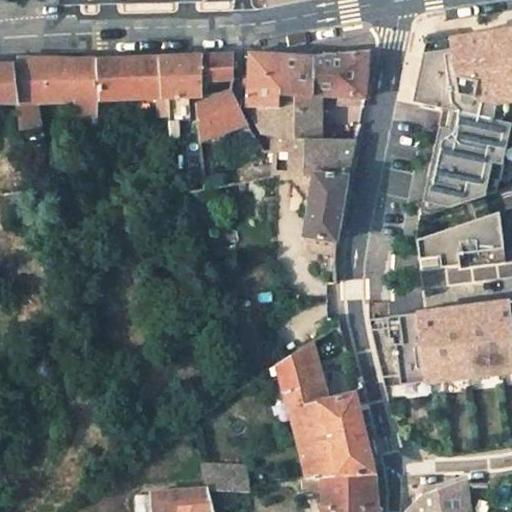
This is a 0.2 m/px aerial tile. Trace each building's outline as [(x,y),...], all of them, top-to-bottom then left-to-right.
[(511,30),(504,32),(475,36),(442,41),(426,43),(414,102),(444,109),(420,212),(431,214),(496,193),(511,124),(504,122),(509,101),(511,100),(511,30)] [(325,96),(364,99),(369,51),(341,54),(314,56),(314,94),(314,95),(325,96)] [(201,82),(234,81),(235,53),(218,54),(201,55),(201,82)] [(279,93),(314,94),(314,56),(280,54),(250,53),(248,104),(278,105),(279,93)] [(169,121),(191,121),(189,96),(201,96),(201,82),(201,55),(179,56),(159,57),(162,96),(168,96),(169,118),(169,121)] [(99,122),(110,122),(108,98),(157,97),(156,117),(169,118),(168,96),(162,96),(159,57),(112,59),(97,59),(99,122)] [(21,128),(41,125),(37,102),(75,101),(74,121),(99,124),(99,122),(97,59),(36,59),(20,59),(20,62),(14,62),(17,103),(21,128)] [(0,101),(17,103),(14,62),(0,63),(0,101)] [(230,89),(195,103),(200,140),(247,123),(238,104),(230,89)] [(277,132),(277,140),(313,139),(314,95),(314,94),(279,93),(278,105),(248,104),(262,133),(277,132)] [(325,96),(314,95),(313,139),(324,139),(325,96)] [(74,121),(79,158),(91,158),(91,155),(99,155),(99,148),(99,124),(74,121)] [(99,124),(99,148),(114,146),(110,122),(99,122),(99,124)] [(273,172),(278,172),(304,174),(315,174),(305,234),(310,235),(307,252),(335,257),(342,206),(347,177),(355,138),(324,139),(313,139),(277,140),(273,172)] [(315,174),(304,174),(294,232),(305,234),(315,174)] [(493,250),(504,249),(498,213),(417,240),(421,271),(435,269),(461,266),(461,269),(494,264),(493,250)] [(511,371),(511,301),(388,318),(369,321),(385,388),(443,380),(443,382),(501,375),(501,373),(511,371)] [(270,369),(273,377),(277,375),(282,393),(284,392),(307,476),(308,479),(374,474),(367,446),(355,392),(332,398),(314,340),(289,356),(279,362),(270,369)] [(209,489),(250,492),(249,481),(246,466),(201,465),(206,487),(208,486),(209,489)] [(307,476),(302,477),(304,493),(323,492),(322,511),(379,511),(377,510),(375,496),(374,474),(308,479),(307,476)] [(466,511),(464,486),(463,480),(442,488),(432,491),(419,500),(405,511),(466,511)] [(214,511),(209,489),(208,486),(206,487),(150,492),(151,511),(214,511)]
